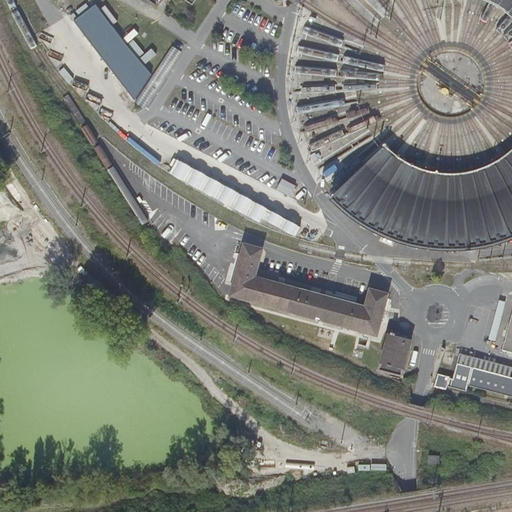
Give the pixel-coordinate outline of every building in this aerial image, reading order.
[(511,0),(488,0),(494,3),(504,10),(511,16),(511,145),(511,146),(503,154),(493,160),(482,166),(469,170),(455,172),(442,172),(430,170),(416,166),(405,161),(392,152),(383,143),(328,195),(335,204),(346,214),(360,223),(374,231),(388,237),(404,243),(420,247),(436,249),(453,249),(472,248),(490,243),(505,239),(511,236),(511,0)] [(93,8),(71,24),(102,63),(123,47),(93,8)] [(296,238),(303,224),(178,160),(170,175),(296,238)] [(282,178),(277,190),(290,196),(295,185),(282,178)] [(266,250),(244,244),(229,299),(380,340),(393,295),(371,290),(366,307),(259,278),(266,250)] [(511,299),(499,350),(511,353),(511,299)] [(415,342),(388,335),(380,365),(406,373),(415,342)] [(511,378),(469,367),(465,385),(511,397),(511,378)] [(446,377),(435,375),(432,386),(443,389),(446,377)] [(463,382),(449,379),(447,388),(461,392),(463,382)] [(439,464),(439,455),(428,455),(428,464),(439,464)]
